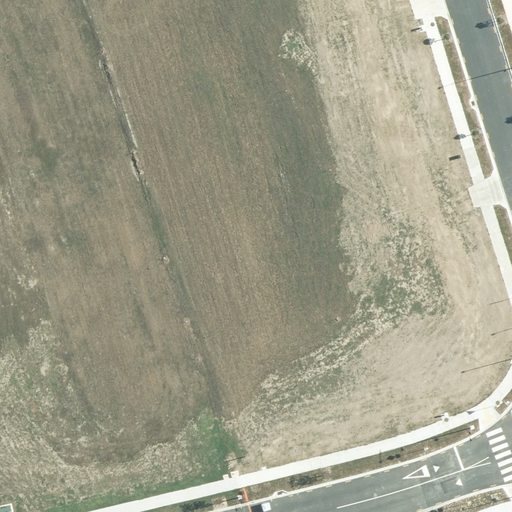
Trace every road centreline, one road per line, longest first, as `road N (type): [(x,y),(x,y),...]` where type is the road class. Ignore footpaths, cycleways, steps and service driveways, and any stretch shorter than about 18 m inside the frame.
road 1 (residential): [(511,459),(319,511)]
road 2 (residential): [(511,172),(460,0)]
